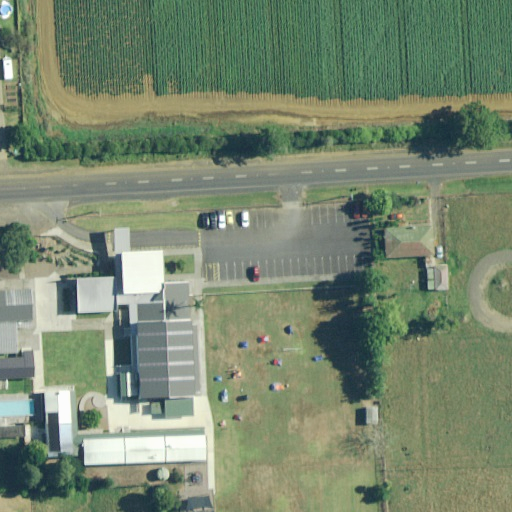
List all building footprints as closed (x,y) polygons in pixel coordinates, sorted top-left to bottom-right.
[(433,256),(431,222),(396,224),(396,229),(382,230),(384,259),(433,256)] [(147,260),(107,262),(109,302),(149,301),(147,260)] [(446,266),(425,266),(426,291),(447,290),(446,266)] [(102,280),(62,282),(64,319),(104,317),(102,280)] [(158,303),(128,304),(133,401),(188,399),(183,281),(157,282),(158,303)] [(0,356),(13,356),(12,326),(27,325),(26,290),(0,291),(0,356)] [(24,369),(0,369),(0,382),(24,382),(24,369)] [(35,399),(39,464),(64,462),(60,398),(35,399)] [(20,426),(0,427),(0,438),(20,437),(20,426)] [(194,443),(72,447),(73,474),(195,470),(194,443)]
